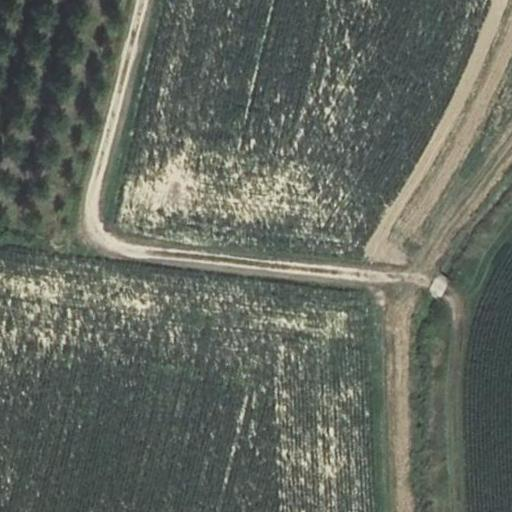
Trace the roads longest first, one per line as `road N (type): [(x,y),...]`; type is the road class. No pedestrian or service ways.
road 1 (track): [(460,308),(414,280),(140,252),(98,236),(91,204),(139,0)]
road 2 (track): [(394,511),(384,277)]
road 3 (track): [(457,511),(460,308)]
